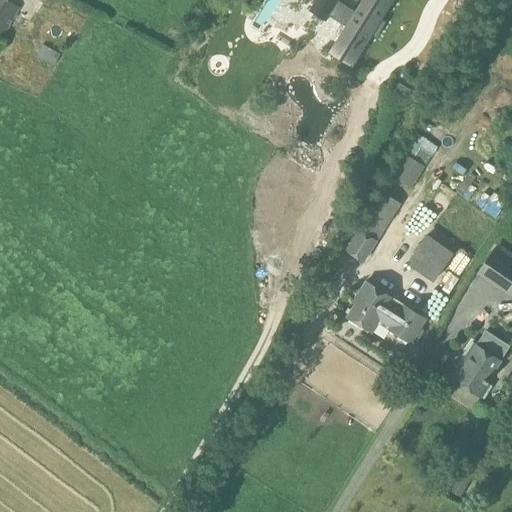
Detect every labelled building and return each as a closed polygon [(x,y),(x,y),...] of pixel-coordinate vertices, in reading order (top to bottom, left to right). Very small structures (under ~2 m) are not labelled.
[(0,0),(0,37),(1,38),(18,9),(1,0),(0,0)] [(315,0),(309,11),(326,22),(329,17),(346,27),(338,39),(360,53),(371,35),(376,38),(385,22),(381,20),(392,0),(361,0),(362,0),(355,12),(338,1),(339,0),(315,0)] [(53,64),(59,56),(43,46),(37,54),(53,64)] [(310,61),(279,90),(304,117),(328,95),(316,82),(324,76),(310,61)] [(400,85),(396,92),(413,102),(417,96),(400,85)] [(423,166),(407,155),(394,176),(410,186),(423,166)] [(383,193),(346,249),(363,261),(400,204),(383,193)] [(451,260),(428,244),(411,268),(434,284),(451,260)] [(511,288),(511,285),(511,256),(496,247),(481,270),(511,288)] [(447,295),(456,278),(445,272),(436,289),(447,295)] [(426,321),(392,300),(366,283),(353,302),(355,304),(347,317),(371,333),(379,320),(391,328),(390,329),(412,343),(426,321)] [(485,384),(509,346),(486,331),(475,347),(471,344),(456,368),(460,371),(454,381),(483,399),(490,388),(485,384)] [(460,496),(468,482),(461,477),(452,491),(460,496)]
